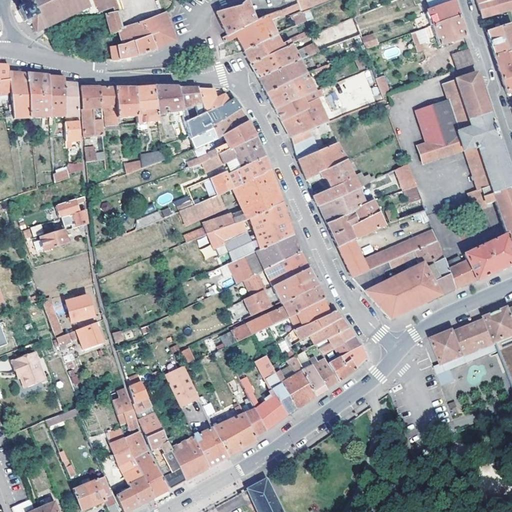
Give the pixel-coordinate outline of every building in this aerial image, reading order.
[(47,28),(89,8),(90,7),(86,0),(19,0),(22,4),(20,5),(19,8),(20,10),(18,11),(24,23),(25,22),(27,25),(30,26),(32,25),(32,26),(36,33),(47,28)] [(119,12),(114,0),(86,0),(90,7),(89,8),(90,11),(96,8),(99,13),(115,8),(117,13),(119,12)] [(227,37),(256,22),(246,0),(240,5),(240,6),(215,13),(221,25),(222,28),(226,36),(227,37)] [(256,22),(227,37),(226,36),(222,38),(224,43),(236,38),(243,51),(277,35),(276,34),(271,22),(300,8),(300,9),(322,0),(294,0),(296,3),(256,22)] [(432,25),(458,17),(452,0),(425,0),(429,10),(421,13),(426,27),(432,25)] [(511,0),(491,0),(477,4),(482,19),(498,13),(511,9),(511,0)] [(150,35),(156,49),(175,41),(164,12),(122,28),(117,13),(107,15),(112,35),(120,33),(123,46),(132,42),(150,35)] [(306,21),(302,12),(292,16),(296,25),(306,21)] [(439,46),(464,38),(458,17),(432,25),(439,46)] [(353,18),(310,37),(316,51),(317,53),(360,35),(353,18)] [(511,28),(511,24),(486,33),(494,55),(511,49),(511,28)] [(410,33),(416,52),(423,50),(416,30),(410,33)] [(364,49),(376,45),(372,34),(360,38),(364,49)] [(138,55),(156,49),(150,35),(132,42),(138,55)] [(250,64),(291,46),(291,45),(289,42),(281,45),(277,35),(243,51),(250,64)] [(118,60),(138,55),(132,42),(123,46),(119,46),(117,47),(118,60)] [(291,46),(250,64),(258,78),(299,61),(317,53),(316,51),(313,52),(310,47),(295,54),(291,46)] [(118,60),(117,47),(109,47),(111,60),(118,60)] [(388,58),(399,54),(397,47),(385,51),(388,58)] [(468,49),(451,55),(456,71),(473,65),(468,49)] [(511,76),(511,49),(494,55),(502,80),(511,76)] [(339,60),(313,72),(316,78),(342,66),(339,60)] [(299,61),(258,78),(265,93),(305,75),(299,61)] [(0,64),(0,82),(9,80),(8,73),(8,65),(0,64)] [(329,116),(381,99),(376,84),(374,85),(369,70),(337,81),(340,90),(322,96),(329,116)] [(11,103),(13,119),(29,118),(25,75),(8,73),(9,80),(10,84),(8,84),(10,94),(11,103)] [(511,182),(476,73),(442,84),(449,104),(461,100),(467,118),(455,122),(458,131),(442,136),(433,110),(415,116),(424,143),(417,146),(423,165),(439,160),(436,151),(459,142),(463,152),(464,151),(467,160),(479,156),(491,190),(481,193),(482,196),(479,198),(469,201),(473,213),(486,209),(486,206),(495,203),(506,235),(464,256),(465,259),(460,261),(459,258),(444,265),(453,289),(453,290),(475,280),(475,281),(482,278),(499,271),(511,264),(511,182)] [(48,118),(47,77),(25,75),(29,118),(30,118),(48,118)] [(305,75),(265,93),(274,109),(314,92),(305,75)] [(385,75),(376,78),(380,93),(389,91),(385,75)] [(506,94),(511,92),(511,76),(502,80),(506,94)] [(64,117),(64,83),(64,79),(47,77),(48,118),(64,117)] [(0,82),(0,100),(0,101),(6,100),(7,97),(6,95),(10,94),(8,84),(10,84),(9,80),(0,82)] [(64,83),(64,117),(78,117),(76,84),(70,84),(64,83)] [(81,111),(92,110),(94,123),(102,122),(99,88),(79,88),(81,111)] [(99,88),(102,122),(103,137),(108,136),(107,126),(119,125),(118,118),(116,89),(99,88)] [(116,89),(118,118),(138,117),(135,88),(116,89)] [(138,123),(158,121),(157,116),(153,88),(135,88),(138,117),(138,123)] [(210,125),(205,111),(201,102),(181,110),(175,88),(163,88),(153,88),(157,116),(183,113),(185,130),(188,137),(189,140),(210,125)] [(196,89),(175,88),(181,110),(201,102),(196,89)] [(196,89),(201,102),(205,111),(233,99),(226,94),(217,98),(213,89),(196,89)] [(328,123),(314,92),(274,109),(290,138),(310,130),(328,123)] [(233,99),(205,111),(210,125),(189,140),(193,150),(205,145),(217,140),(212,128),(226,122),(241,112),(233,99)] [(442,136),(458,131),(455,122),(467,118),(461,100),(449,104),(433,110),(442,136)] [(94,123),(92,110),(81,111),(83,138),(103,137),(102,122),(94,123)] [(241,112),(226,122),(212,128),(217,140),(222,137),(226,145),(215,150),(217,156),(255,137),(246,119),(241,112)] [(79,123),(63,123),(65,142),(80,142),(80,133),(79,123)] [(306,180),(320,174),(322,179),(325,178),(329,189),(312,196),(317,207),(318,206),(358,189),(376,181),(374,178),(371,180),(370,177),(364,179),(362,175),(354,179),(349,169),(351,167),(352,166),(352,164),(352,162),(351,161),(349,160),(348,160),(346,160),(345,161),(337,143),(318,151),(310,130),(290,138),(297,160),(299,163),(301,168),(306,180)] [(236,158),(241,168),(242,169),(265,158),(264,157),(255,137),(217,156),(221,165),(236,158)] [(459,142),(436,151),(439,160),(463,152),(459,142)] [(162,146),(140,153),(141,159),(141,169),(164,160),(162,146)] [(95,162),(94,155),(94,149),(84,149),(85,163),(95,162)] [(103,154),(94,155),(95,162),(104,161),(103,154)] [(491,190),(479,156),(467,160),(479,198),(482,196),(481,193),(491,190)] [(241,186),(270,171),(265,158),(242,169),(235,173),(241,186)] [(126,174),(141,169),(141,159),(124,165),(126,174)] [(82,164),(67,167),(67,171),(67,175),(82,172),(82,164)] [(396,171),(404,191),(416,188),(408,165),(396,171)] [(53,184),(68,179),(67,175),(67,171),(53,175),(53,184)] [(250,218),(282,203),(275,184),(270,171),(241,186),(233,189),(242,211),(220,218),(202,226),(203,230),(184,237),(186,243),(207,235),(241,222),(250,218)] [(223,174),(205,182),(212,198),(219,195),(230,191),(233,189),(241,186),(235,173),(225,178),(224,177),(223,174)] [(416,188),(404,191),(403,191),(409,205),(413,203),(418,215),(425,213),(416,188)] [(327,224),(373,200),(375,200),(374,197),(364,202),(358,189),(318,206),(327,224)] [(208,200),(189,208),(178,213),(183,225),(194,221),(195,222),(224,208),(219,195),(212,198),(208,200)] [(206,195),(193,200),(190,195),(184,197),(189,208),(208,200),(206,195)] [(62,219),(71,216),(79,213),(76,205),(84,203),(84,197),(57,206),(62,219)] [(349,227),(379,213),(373,200),(327,224),(338,247),(353,240),(355,239),(349,227)] [(282,203),(250,218),(241,222),(244,231),(245,231),(254,252),(293,235),(282,203)] [(400,220),(395,208),(386,212),(387,215),(389,220),(390,224),(400,220)] [(159,211),(135,220),(138,228),(162,220),(159,211)] [(71,216),(75,229),(86,226),(84,217),(84,212),(79,213),(71,216)] [(355,239),(386,225),(384,221),(381,216),(379,213),(349,227),(355,239)] [(254,252),(245,231),(244,231),(241,222),(207,235),(213,250),(227,244),(235,261),(254,252)] [(40,224),(30,228),(33,236),(43,233),(40,224)] [(352,277),(387,263),(402,257),(423,248),(436,243),(432,231),(362,261),(353,240),(338,247),(352,277)] [(63,232),(39,239),(43,252),(67,245),(65,237),(63,232)] [(254,252),(235,261),(244,280),(257,274),(265,270),(300,253),(293,235),(254,252)] [(199,247),(209,243),(206,236),(197,240),(199,247)] [(453,289),(444,265),(436,243),(423,248),(429,260),(421,264),(439,295),(449,290),(453,289)] [(408,270),(421,264),(429,260),(423,248),(402,257),(404,262),(408,270)] [(300,253),(265,270),(272,287),(308,270),(300,253)] [(390,269),(404,262),(402,257),(387,263),(390,269)] [(381,279),(379,273),(383,272),(390,269),(387,263),(352,277),(364,291),(380,284),(381,279)] [(408,270),(424,302),(432,299),(434,298),(439,295),(421,264),(408,270)] [(280,303),(316,286),(308,270),(272,287),(280,303)] [(408,270),(380,284),(364,291),(389,319),(406,311),(410,309),(424,302),(408,270)] [(265,290),(257,274),(244,280),(252,297),(262,292),(265,290)] [(296,312),(323,299),(316,286),(280,303),(282,308),(244,325),(250,336),(253,335),(288,318),(297,314),(296,312)] [(251,317),(270,308),(262,292),(252,297),(243,301),(251,317)] [(93,318),(87,296),(66,302),(71,324),(93,318)] [(41,301),(55,339),(63,336),(48,298),(41,301)] [(294,330),(330,313),(323,299),(296,312),(297,314),(288,318),(294,330)] [(432,341),(441,365),(442,365),(495,344),(511,385),(511,309),(509,311),(508,310),(496,315),(485,319),(486,321),(454,334),(452,332),(432,341)] [(308,336),(339,318),(335,310),(330,313),(294,330),(300,341),(308,336)] [(327,339),(348,328),(340,318),(339,318),(308,336),(314,346),(327,339)] [(55,348),(78,339),(83,351),(102,344),(95,324),(63,336),(55,339),(57,343),(54,344),(55,348)] [(244,325),(220,337),(225,348),(250,336),(244,325)] [(348,328),(327,339),(332,349),(354,338),(348,328)] [(115,344),(123,341),(120,331),(111,334),(115,344)] [(354,338),(332,349),(337,358),(338,358),(359,347),(354,338)] [(278,343),(282,353),(290,349),(285,340),(278,343)] [(307,359),(318,353),(314,346),(303,352),(307,359)] [(181,351),(187,363),(195,360),(189,347),(181,351)] [(349,361),(354,369),(365,360),(359,347),(338,358),(342,365),(349,361)] [(323,360),(330,356),(328,351),(320,355),(323,360)] [(10,360),(14,370),(16,369),(23,388),(42,381),(45,380),(34,352),(10,360)] [(324,390),(311,366),(307,359),(303,352),(294,356),(302,371),(300,372),(315,396),(317,395),(324,390)] [(256,361),(271,389),(280,384),(275,373),(265,356),(256,361)] [(315,396),(300,372),(302,371),(294,356),(287,360),(295,375),(284,381),(279,371),(275,373),(280,384),(295,409),(305,403),(315,396)] [(342,365),(338,358),(337,358),(326,364),(338,382),(344,377),(354,369),(349,361),(342,365)] [(311,366),(324,390),(327,388),(338,382),(326,364),(323,360),(311,366)] [(227,457),(211,429),(210,428),(203,432),(190,402),(197,399),(183,367),(178,370),(165,376),(193,438),(208,469),(219,462),(227,457)] [(14,379),(18,390),(23,388),(16,369),(14,370),(17,378),(14,379)] [(137,373),(128,378),(130,384),(140,380),(137,373)] [(247,376),(240,380),(252,406),(259,402),(247,376)] [(152,408),(142,387),(141,383),(128,388),(130,395),(133,405),(142,401),(146,410),(152,408)] [(274,394),(286,415),(289,413),(295,409),(280,384),(271,389),(274,394)] [(124,390),(116,393),(119,400),(112,402),(117,417),(122,414),(132,411),(127,397),(124,390)] [(273,424),(286,415),(274,394),(252,408),(264,431),(273,424)] [(209,415),(215,411),(210,403),(204,407),(209,415)] [(145,437),(162,429),(152,408),(146,410),(136,415),(137,418),(138,422),(145,437)] [(242,413),(254,437),(256,435),(264,431),(252,408),(242,413)] [(48,426),(77,414),(75,409),(66,413),(39,423),(41,429),(48,426)] [(135,420),(132,411),(122,414),(125,423),(127,426),(128,431),(136,428),(138,427),(135,420)] [(254,437),(242,413),(211,429),(227,457),(239,451),(255,442),(254,437)] [(125,423),(122,414),(117,417),(120,425),(125,423)] [(150,450),(161,445),(169,463),(175,460),(171,450),(162,429),(145,437),(150,450)] [(141,440),(138,432),(130,436),(124,438),(133,457),(146,451),(141,440)] [(208,469),(193,438),(171,450),(175,460),(185,481),(194,476),(208,469)] [(77,484),(60,443),(55,445),(72,485),(77,484)] [(168,490),(147,451),(146,451),(133,457),(153,498),(156,496),(161,493),(168,490)] [(173,472),(164,476),(170,488),(185,481),(175,460),(169,463),(173,472)] [(119,511),(104,476),(91,482),(83,486),(74,489),(72,490),(81,511),(104,502),(108,511),(119,511)] [(281,511),(266,479),(246,490),(253,503),(256,511),(281,511)] [(57,511),(53,503),(50,496),(37,502),(40,508),(31,511),(57,511)] [(30,500),(11,508),(12,511),(24,511),(33,508),(30,500)]
